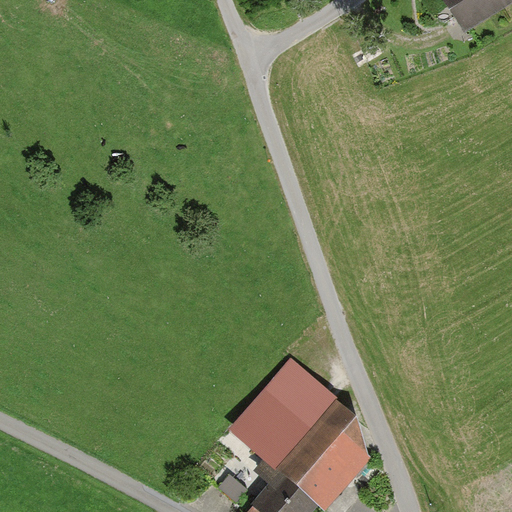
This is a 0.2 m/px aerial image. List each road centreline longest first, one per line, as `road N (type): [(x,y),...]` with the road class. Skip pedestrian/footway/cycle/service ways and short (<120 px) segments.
road 1 (unclassified): [(409,511),(227,0)]
road 2 (residential): [(179,511),(0,421)]
